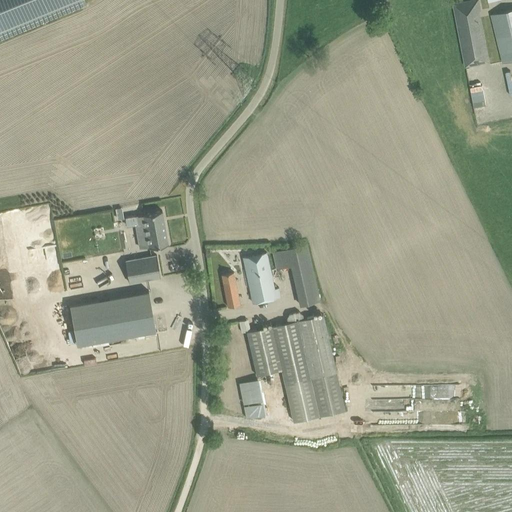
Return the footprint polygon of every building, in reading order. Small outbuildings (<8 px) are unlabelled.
[(0,0),(0,31),(76,0),(0,0)] [(471,0),(454,3),(466,65),(478,62),(478,61),(489,59),(479,9),(480,9),(478,0),(471,0)] [(511,8),(491,14),(503,62),(511,59),(511,8)] [(485,83),(472,85),(475,105),(487,104),(485,83)] [(118,218),(125,216),(123,206),(116,207),(118,218)] [(149,247),(168,243),(162,210),(134,215),(136,224),(145,222),(149,247)] [(320,300),(307,243),(272,251),(276,268),(290,265),(299,305),(320,300)] [(265,252),(253,254),(243,257),(253,302),(281,296),(279,287),(273,289),(265,252)] [(129,282),(160,276),(156,254),(125,260),(129,282)] [(221,274),(228,306),(240,304),(233,271),(221,274)] [(155,330),(149,290),(70,304),(77,344),(155,330)] [(248,319),(244,319),(239,321),(242,332),(247,331),(257,375),(281,369),(293,421),(345,409),(323,313),(303,318),(302,314),(299,311),(289,313),(287,317),(288,321),(250,330),(248,319)] [(245,417),(265,414),(258,377),(239,382),(245,417)]
